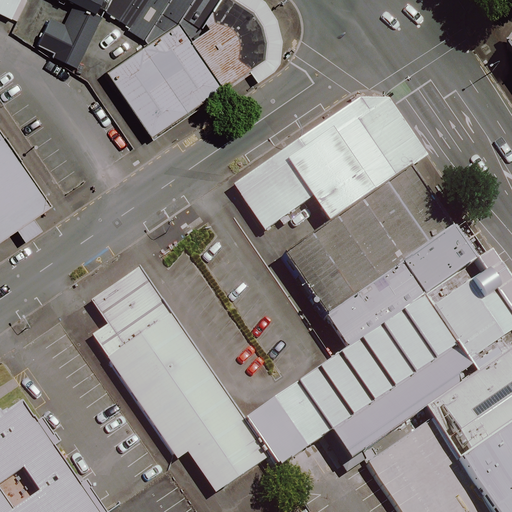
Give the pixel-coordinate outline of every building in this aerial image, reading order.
[(139,0),(66,0),(86,10),(119,32),(139,0)] [(175,0),(139,0),(119,32),(134,42),(162,22),(175,0)] [(222,0),(175,0),(162,22),(210,93),(254,64),(257,43),(250,24),(240,11),(222,0)] [(50,16),(41,13),(29,41),(43,48),(40,54),(66,65),(88,18),(56,3),(50,16)] [(134,42),(94,72),(139,141),(210,93),(162,22),(134,42)] [(311,200),(328,225),(400,177),(357,113),(285,161),(311,200)] [(0,228),(39,202),(0,145),(0,228)] [(311,200),(285,161),(238,192),(264,231),(311,200)] [(346,351),(463,271),(400,177),(328,225),(281,257),(346,351)] [(91,301),(108,325),(91,337),(177,463),(188,456),(213,493),(268,456),(243,420),(140,268),(91,301)] [(511,350),(511,342),(463,271),(346,351),(243,420),(268,456),(277,470),(331,433),(350,460),(410,419),(511,350)] [(445,470),(511,424),(511,350),(410,419),(445,470)] [(90,511),(12,393),(0,400),(0,511),(90,511)] [(511,511),(511,424),(445,470),(438,476),(463,511),(511,511)]
